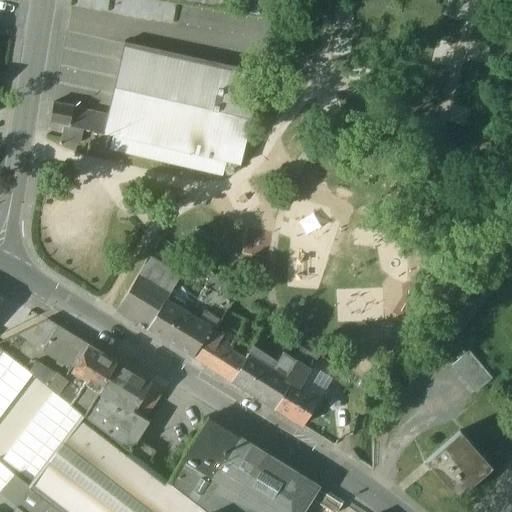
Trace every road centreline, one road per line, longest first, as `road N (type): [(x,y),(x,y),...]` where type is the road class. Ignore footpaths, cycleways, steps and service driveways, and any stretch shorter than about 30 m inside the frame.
road 1 (tertiary): [(0,264),(388,511)]
road 2 (unclassified): [(0,244),(40,0)]
